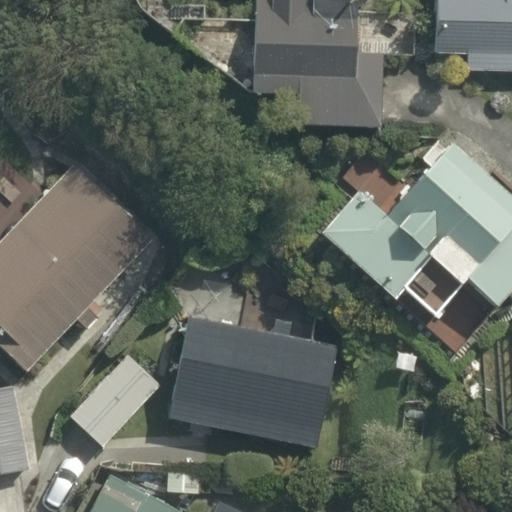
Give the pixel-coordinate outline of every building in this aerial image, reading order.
[(214,0),(213,35),(245,36),(242,115),(367,121),(371,45),(346,44),(347,0),(214,0)] [(511,0),(413,0),(412,50),(446,51),(445,79),(511,81),(511,0)] [(352,169),(298,225),(372,296),(383,284),(416,316),(451,279),(490,315),(511,291),(511,181),(438,111),(368,184),(352,169)] [(0,352),(18,368),(142,230),(58,158),(0,222),(0,352)] [(155,427),(308,445),(321,339),(168,320),(155,427)] [(95,448),(154,385),(119,353),(60,416),(95,448)] [(0,467),(16,466),(10,383),(0,383),(0,467)] [(176,511),(177,511),(94,467),(70,511),(176,511)] [(228,511),(196,496),(187,511),(228,511)]
